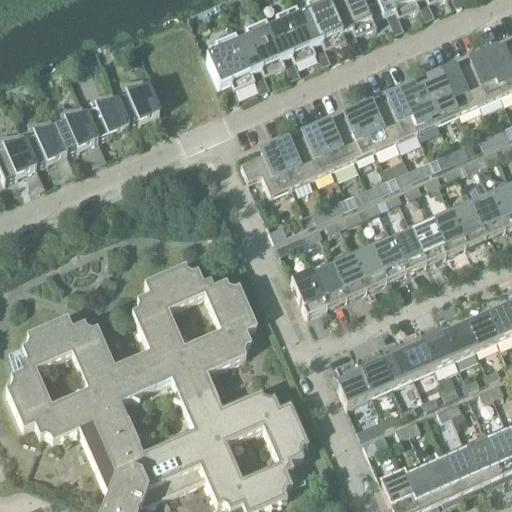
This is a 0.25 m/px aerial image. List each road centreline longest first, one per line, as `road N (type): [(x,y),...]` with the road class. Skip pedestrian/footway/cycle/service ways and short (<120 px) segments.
road 1 (residential): [(206,134),(511,0)]
road 2 (residential): [(301,361),(206,134)]
road 3 (residential): [(301,361),(511,268)]
road 4 (residential): [(0,232),(206,134)]
road 5 (residential): [(366,511),(301,361)]
